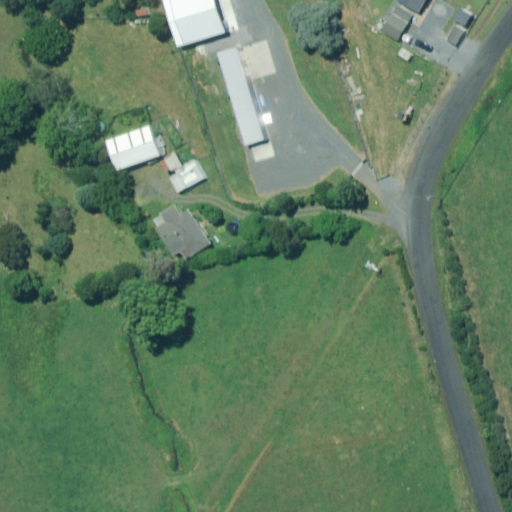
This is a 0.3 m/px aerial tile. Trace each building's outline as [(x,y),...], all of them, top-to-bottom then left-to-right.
[(430,0),(400,0),(422,14),(430,0)] [(416,16),(400,5),(384,31),(400,42),(416,16)] [(467,32),(458,26),(449,40),(458,46),(467,32)] [(164,135),(159,137),(156,126),(112,142),(122,172),(166,156),(164,149),(169,147),(164,135)] [(225,159),(228,160),(233,173),(241,170),(236,156),(240,144),(230,141),(225,159)] [(186,168),(181,156),(166,162),(171,174),(186,168)] [(208,179),(198,162),(173,176),(182,193),(208,179)] [(185,215),(180,206),(158,220),(186,264),(215,245),(193,211),(185,215)]
